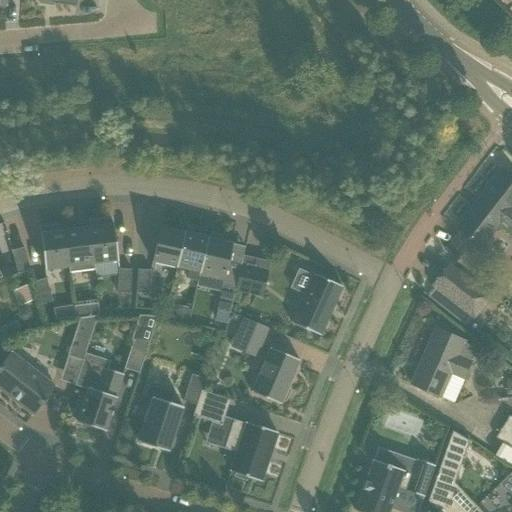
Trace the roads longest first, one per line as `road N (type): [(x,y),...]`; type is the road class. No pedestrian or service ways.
road 1 (residential): [(389,285),(300,226),(190,191),(58,192),(0,206)]
road 2 (residential): [(299,511),(389,285)]
road 3 (residential): [(389,285),(485,146)]
road 4 (residential): [(191,511),(44,462)]
road 5 (residential): [(0,38),(115,29),(118,0)]
